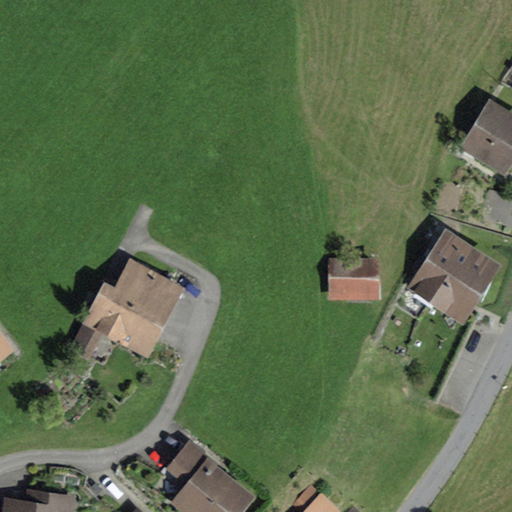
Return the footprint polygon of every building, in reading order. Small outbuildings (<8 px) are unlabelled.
[(511,119),(491,106),(467,145),(502,166),(511,148),(511,119)] [(511,196),(488,190),(480,217),(510,226),(511,220),(511,196)] [(447,239),(418,285),(455,309),(485,263),(447,239)] [(333,262),(334,291),(372,291),(373,262),(333,262)] [(145,338),(173,286),(133,265),(118,294),(105,287),(88,320),(100,327),(106,317),(145,338)] [(107,360),(116,334),(102,330),(94,356),(107,360)] [(227,511),(242,495),(209,468),(212,463),(190,445),(180,457),(202,475),(181,500),(195,511),(227,511)] [(13,491),(9,511),(69,511),(71,500),(13,491)] [(332,511),(321,501),(310,511),(332,511)]
